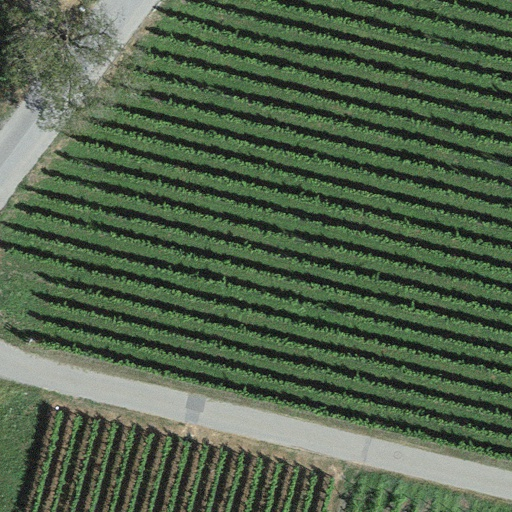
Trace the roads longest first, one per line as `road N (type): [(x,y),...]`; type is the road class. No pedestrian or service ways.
road 1 (unclassified): [(511,489),(0,363)]
road 2 (residential): [(108,0),(0,177)]
